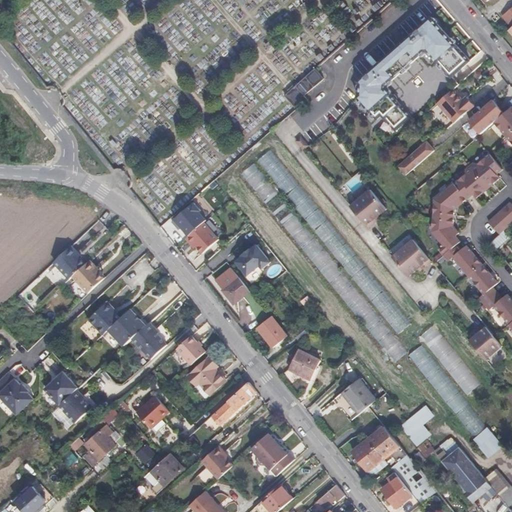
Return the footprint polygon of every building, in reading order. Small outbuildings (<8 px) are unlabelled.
[(500,0),(494,5),(502,16),(511,8),(511,3),(510,1),(511,0),(500,0)] [(452,78),(471,61),(431,17),(358,81),(361,85),(360,95),(358,97),(378,120),(382,116),(396,131),(412,117),(402,106),(387,88),(387,85),(401,74),(406,67),(412,64),(426,51),(429,52),(452,78)] [(324,79),(316,69),(285,96),(297,109),(308,99),(305,96),(324,79)] [(463,100),(453,89),(438,103),(456,123),(475,105),(467,97),(463,100)] [(511,107),(495,122),(507,136),(511,131),(511,107)] [(435,150),(427,142),(399,167),(407,175),(435,150)] [(271,151),(259,161),(266,169),(278,160),(271,151)] [(470,166),(489,188),(501,178),(497,174),(503,169),(490,154),(478,164),(474,163),(470,166)] [(254,165),(243,174),(254,189),(259,185),(256,181),(263,176),(254,165)] [(477,198),(489,188),(470,166),(466,169),(466,174),(455,183),(468,199),(473,194),(477,198)] [(344,183),(351,193),(345,197),(350,204),(369,192),(358,175),(344,183)] [(435,214),(455,216),(455,210),(468,199),(455,183),(436,199),(435,214)] [(372,190),(351,207),(368,228),(374,223),(373,222),(377,218),(388,209),(372,190)] [(500,212),(511,224),(511,223),(511,214),(505,207),(500,212)] [(494,217),(506,229),(511,224),(500,212),(494,217)] [(458,244),(461,242),(456,236),(460,233),(454,225),(454,219),(434,217),(433,232),(444,245),(439,249),(444,255),(458,244)] [(489,222),(500,234),(506,229),(494,217),(489,222)] [(204,253),(219,240),(205,223),(189,237),(197,246),(204,253)] [(195,248),(197,246),(189,237),(187,238),(195,248)] [(415,240),(393,258),(409,277),(420,268),(425,264),(426,266),(432,261),(415,240)] [(263,270),(273,261),(259,243),(249,251),(248,249),(240,256),(241,257),(235,263),(246,277),(259,266),(263,270)] [(454,257),(469,275),(483,264),(467,245),(462,250),(458,244),(444,255),(449,261),(454,257)] [(78,253),(72,246),(53,262),(70,279),(73,276),(86,264),(77,254),(78,253)] [(132,291),(155,270),(143,257),(120,277),(132,291)] [(73,276),(89,293),(105,278),(95,269),(97,267),(90,260),(86,264),(73,276)] [(214,280),(231,268),(227,263),(211,275),(214,280)] [(484,304),(498,293),(493,287),(499,283),(483,264),(469,275),(485,294),(480,299),(484,304)] [(251,291),(240,277),(223,290),(234,304),(251,291)] [(494,305),(510,324),(511,321),(511,299),(508,294),(503,299),(498,293),(484,304),(489,310),(494,305)] [(268,302),(264,296),(259,299),(264,305),(268,302)] [(90,319),(104,335),(110,329),(121,319),(117,314),(113,310),(115,309),(108,302),(90,319)] [(382,316),(400,333),(411,322),(392,304),(386,311),(382,316)] [(147,326),(131,309),(121,319),(110,329),(125,345),(133,338),(147,326)] [(288,336),(273,316),(258,328),(274,348),(288,336)] [(168,345),(155,331),(157,329),(150,322),(147,326),(133,338),(152,359),(168,345)] [(475,334),(469,339),(485,359),(502,345),(495,336),(486,325),(484,324),(479,328),(480,330),(475,334)] [(389,325),(374,334),(392,363),(407,354),(389,325)] [(466,395),(480,385),(434,325),(420,335),(466,395)] [(307,332),(303,327),(294,334),(298,340),(307,332)] [(207,352),(192,336),(177,349),(192,365),(206,352),(207,352)] [(408,355),(474,437),(487,427),(422,345),(408,355)] [(321,361),(299,349),(290,369),(312,380),(321,361)] [(211,395),(227,380),(216,368),(219,366),(210,356),(189,376),(197,385),(200,383),(211,394),(211,395)] [(160,376),(155,370),(151,373),(156,379),(160,376)] [(0,395),(18,414),(35,399),(29,393),(30,391),(23,384),(22,385),(9,371),(0,380),(0,395)] [(60,405),(77,389),(79,388),(64,372),(46,389),(60,405)] [(377,400),(387,393),(382,387),(376,392),(378,394),(375,397),(373,395),(360,379),(352,386),(350,387),(344,392),(343,393),(361,414),(377,400)] [(220,425),(257,392),(249,382),(213,416),(220,425)] [(206,398),(211,394),(200,383),(197,385),(196,387),(206,398)] [(173,388),(170,385),(169,386),(165,390),(168,393),(173,388)] [(511,391),(509,388),(503,393),(511,403),(511,391)] [(92,408),(82,398),(84,396),(77,389),(60,405),(69,415),(76,423),(92,408)] [(171,412),(156,395),(137,412),(152,429),(154,427),(163,419),(171,412)] [(418,447),(432,435),(424,425),(435,416),(426,405),(401,426),(418,447)] [(107,425),(120,414),(115,408),(102,419),(107,425)] [(69,415),(61,423),(68,431),(76,423),(69,415)] [(157,432),(167,423),(163,419),(154,427),(157,432)] [(208,428),(204,423),(191,435),(197,442),(206,434),(208,428)] [(114,432),(107,425),(86,444),(91,449),(100,460),(101,460),(117,446),(109,437),(114,432)] [(385,459),(401,446),(385,427),(370,439),(385,459)] [(490,454),(502,444),(490,429),(477,439),(490,454)] [(289,454),(270,433),(252,449),(258,455),(257,456),(257,460),(262,465),(265,465),(266,464),(278,476),(296,459),(290,453),(289,454)] [(84,442),(80,437),(71,446),(75,450),(84,442)] [(353,452),(369,472),(370,471),(385,459),(369,439),(353,452)] [(488,456),(490,454),(477,439),(475,440),(488,456)] [(419,446),(425,457),(436,452),(430,440),(419,446)] [(225,452),(219,446),(203,461),(219,479),(224,474),(234,465),(229,459),(224,454),(225,452)] [(146,447),(138,454),(145,461),(152,454),(146,447)] [(475,502),(493,487),(487,480),(460,447),(442,461),(466,491),(465,492),(474,502),(475,502)] [(93,467),(100,460),(91,449),(84,456),(93,467)] [(414,495),(421,504),(437,491),(403,450),(396,455),(399,459),(398,460),(400,462),(392,468),(396,473),(414,495)] [(422,463),(426,460),(420,452),(415,455),(422,463)] [(166,486),(185,469),(171,454),(166,458),(152,471),(161,480),(166,486)] [(374,476),(389,464),(385,459),(370,471),(374,476)] [(498,470),(487,480),(493,487),(509,508),(511,505),(511,485),(511,486),(498,470)] [(155,486),(161,480),(152,471),(151,472),(146,476),(155,486)] [(397,508),(414,495),(396,473),(388,479),(391,483),(383,490),(388,496),(391,500),(397,508)] [(278,511),(295,497),(282,484),(263,501),(272,511),(278,511)] [(338,502),(346,495),(337,485),(319,500),(326,507),(333,501),(336,499),(338,502)] [(18,511),(38,511),(53,500),(41,486),(15,509),(18,511)] [(219,505),(206,491),(190,505),(196,511),(222,511),(218,507),(219,505)]
